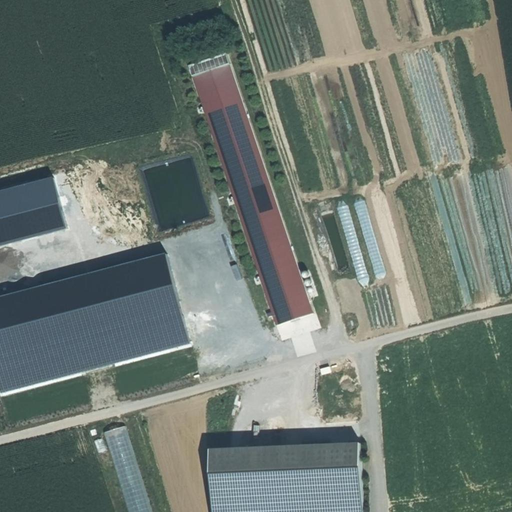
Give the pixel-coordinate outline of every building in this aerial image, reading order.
[(191,67),(192,67),(229,55),(230,55),(226,45),(188,58),(191,67)] [(290,322),(287,312),(296,309),(300,319),(314,314),(229,55),(192,67),(277,326),(290,322)] [(290,322),(300,319),(296,309),(287,312),(290,322)] [(364,511),(362,444),(211,451),(214,511),(364,511)] [(118,459),(131,511),(155,511),(139,445),(129,448),(131,456),(118,459)]
